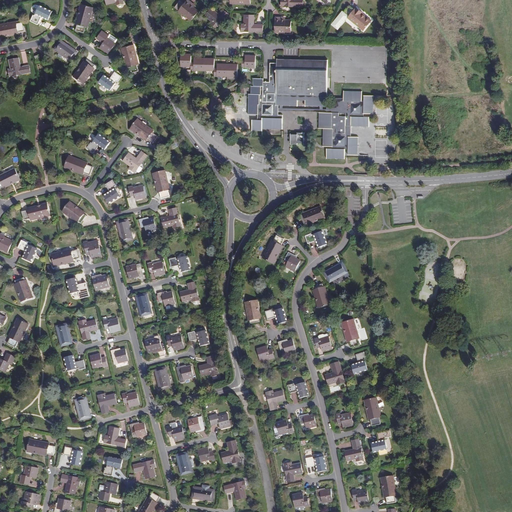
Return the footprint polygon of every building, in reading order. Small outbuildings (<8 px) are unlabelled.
[(195,4),(190,0),(186,0),(179,10),(186,16),(187,16),(191,19),(198,10),(194,6),(195,4)] [(53,11),(42,3),(35,12),(34,11),(30,17),(37,22),(42,15),(47,19),(53,11)] [(80,10),(77,23),(75,30),(84,32),(86,26),(88,26),(93,7),(81,4),(79,10),(80,10)] [(349,5),(343,12),(348,16),(347,17),(362,30),(370,21),(365,16),(364,17),(360,14),(362,13),(355,7),(353,9),(349,5)] [(211,8),(204,16),(212,21),(210,23),(216,28),(228,13),(222,8),(218,13),(211,8)] [(244,23),(241,23),(241,30),(262,31),(262,23),(254,23),(254,14),(244,14),(244,23)] [(285,16),(275,16),(275,32),(284,32),(290,32),(290,20),(285,19),(285,16)] [(0,37),(5,37),(5,35),(18,33),(18,32),(24,31),(23,22),(16,23),(16,22),(0,24),(0,37)] [(108,36),(102,31),(96,39),(102,43),(100,47),(108,53),(115,43),(107,37),(108,36)] [(76,52),(60,41),(55,49),(70,60),(76,52)] [(125,54),(128,66),(130,73),(139,71),(137,64),(139,64),(134,44),(121,47),(123,55),(125,54)] [(191,54),(181,54),(181,66),(191,67),(191,69),(194,69),(194,71),(214,71),(215,75),(217,76),(217,77),(237,77),(237,65),(218,64),(218,69),(215,69),(215,59),(206,58),(194,58),(194,63),(191,63),(191,54)] [(256,56),(245,55),(245,60),(242,60),(242,66),(245,67),(245,68),(255,68),(256,56)] [(19,58),(9,59),(10,68),(8,69),(9,76),(30,72),(29,65),(20,67),(19,58)] [(277,63),(278,105),(280,105),(280,103),(281,103),(281,105),(297,105),(297,95),(305,95),(305,106),(320,106),(320,104),(321,104),(321,106),(327,106),(327,60),(277,59),(277,63)] [(78,72),(77,72),(73,77),(83,84),(94,68),(93,67),(95,65),(87,60),(85,62),(78,72)] [(84,61),(77,72),(78,72),(85,62),(84,61)] [(278,105),(277,63),(270,63),(270,82),(263,82),(263,79),(254,79),(254,87),(251,87),(251,93),(249,94),(248,114),(258,114),(258,120),(252,120),(252,127),(251,131),(264,131),(264,128),(283,129),(283,116),(281,116),(278,116),(278,115),(278,105)] [(110,79),(104,75),(98,83),(110,90),(116,81),(118,82),(121,77),(115,72),(110,79)] [(319,112),(319,128),(323,128),(323,146),(333,146),(333,148),(328,148),(328,157),(346,157),(346,149),(350,149),(350,155),(358,155),(358,138),(351,138),(351,126),(369,127),(369,117),(363,117),(363,114),(373,114),(373,96),(364,96),(364,101),(362,101),(362,92),(344,92),(344,98),(333,98),(333,107),(329,107),(329,112),(326,112),(319,112)] [(135,131),(146,139),(152,143),(157,136),(152,132),(153,131),(137,119),(129,129),(134,133),(135,131)] [(145,141),(146,139),(135,131),(134,133),(145,141)] [(298,133),(291,133),(291,143),(298,143),(298,142),(305,143),(305,145),(312,146),(312,137),(305,136),(305,132),(298,132),(298,133)] [(109,142),(98,134),(91,143),(90,142),(86,147),(93,152),(98,145),(104,149),(109,142)] [(138,158),(137,157),(129,152),(123,160),(131,166),(129,167),(135,172),(148,155),(142,150),(138,156),(139,157),(138,158)] [(71,168),(83,172),(89,175),(92,166),(87,164),(87,162),(68,155),(64,167),(70,169),(71,168)] [(0,186),(1,186),(13,181),(13,182),(19,179),(14,168),(0,174),(0,186)] [(156,179),(159,192),(161,198),(169,196),(168,190),(169,189),(165,170),(153,173),(154,179),(156,179)] [(112,180),(105,185),(110,192),(104,196),(109,203),(120,196),(114,186),(115,185),(112,180)] [(132,186),(128,187),(130,194),(134,193),(135,199),(145,197),(142,185),(132,188),(132,186)] [(74,206),(75,205),(70,201),(63,211),(77,222),(78,221),(80,223),(86,215),(83,213),(74,206)] [(47,203),(40,205),(41,206),(28,210),(22,211),(24,220),(30,219),(31,220),(50,216),(47,203)] [(84,212),(75,205),(74,206),(83,213),(84,212)] [(318,219),(319,221),(326,218),(321,206),(303,213),(304,215),(301,216),(305,224),(308,223),(318,219)] [(171,215),(170,215),(161,217),(163,227),(172,225),(173,228),(180,226),(176,207),(168,209),(169,213),(171,213),(171,215)] [(148,217),(139,219),(141,228),(145,227),(146,232),(156,229),(153,217),(148,218),(148,217)] [(127,220),(117,222),(121,241),(132,239),(127,220)] [(312,234),(305,236),(309,244),(317,241),(319,247),(328,244),(323,231),(312,235),(312,234)] [(4,236),(1,234),(0,235),(0,241),(1,242),(0,244),(0,248),(8,252),(13,242),(4,237),(4,236)] [(275,257),(282,245),(281,245),(284,239),(276,235),(273,241),(272,240),(263,258),(274,263),(277,257),(275,257)] [(29,242),(23,240),(19,247),(27,251),(24,257),(32,261),(38,249),(28,244),(29,242)] [(88,245),(84,246),(86,253),(90,252),(92,259),(101,256),(99,244),(89,247),(88,245)] [(61,263),(73,259),(79,257),(77,249),(71,250),(70,249),(52,254),(54,266),(61,264),(61,263)] [(297,255),(289,251),(285,259),(289,260),(286,265),(296,270),(301,259),(296,257),(297,255)] [(176,257),(169,258),(171,267),(180,264),(182,271),(191,269),(187,256),(176,258),(176,257)] [(136,264),(126,266),(129,278),(134,277),(135,278),(143,276),(139,261),(135,262),(136,264)] [(152,262),(148,263),(150,270),(153,269),(155,276),(165,273),(162,262),(152,264),(152,262)] [(342,263),(324,272),(329,281),(346,272),(342,263)] [(100,275),(92,277),(94,285),(97,284),(99,290),(109,287),(106,275),(101,276),(100,275)] [(21,295),(19,295),(22,301),(33,296),(26,279),(24,280),(23,277),(15,281),(16,284),(21,295)] [(75,278),(67,280),(70,294),(81,291),(81,293),(88,291),(86,283),(77,285),(75,278)] [(190,289),(188,289),(180,291),(182,301),(191,299),(192,301),(199,299),(194,281),(186,283),(187,287),(189,286),(190,289)] [(317,301),(315,301),(317,308),(329,304),(325,286),(323,286),(322,284),(313,286),(314,289),(317,301)] [(166,291),(158,293),(160,301),(164,300),(165,305),(175,303),(172,291),(167,292),(166,291)] [(146,294),(136,296),(141,315),(150,312),(146,294)] [(257,306),(259,306),(257,299),(245,302),(249,320),(250,320),(251,323),(261,321),(260,318),(257,306)] [(271,309),(265,311),(268,319),(276,316),(278,323),(287,321),(283,308),(272,311),(271,309)] [(16,326),(10,337),(10,338),(8,343),(16,347),(18,341),(20,342),(28,324),(17,319),(14,325),(16,326)] [(88,332),(89,332),(98,329),(96,320),(87,322),(86,319),(79,321),(83,339),(91,338),(90,335),(89,335),(88,332)] [(107,319),(103,320),(105,328),(109,327),(110,333),(120,330),(117,319),(107,321),(107,319)] [(346,329),(349,341),(351,347),(359,345),(358,339),(359,338),(354,319),(342,322),(343,329),(346,329)] [(66,323),(57,326),(62,345),(71,343),(66,323)] [(194,330),(188,332),(190,340),(198,338),(200,345),(209,343),(206,329),(195,332),(194,330)] [(170,336),(166,336),(168,343),(172,342),(174,349),(184,346),(181,334),(171,337),(170,336)] [(154,337),(144,339),(148,351),(153,350),(153,351),(161,349),(157,335),(154,336),(154,337)] [(332,348),(329,336),(319,339),(318,337),(315,338),(317,345),(321,344),(323,351),(332,348)] [(287,340),(278,342),(281,350),(285,349),(286,354),(296,351),(292,339),(287,341),(287,340)] [(267,346),(257,349),(261,360),(270,357),(271,359),(275,358),(273,351),(269,352),(267,346)] [(118,364),(128,361),(125,349),(120,350),(119,348),(110,351),(114,365),(118,364)] [(364,352),(356,355),(358,363),(352,365),(354,374),(367,370),(364,359),(366,358),(364,352)] [(15,357),(7,353),(4,360),(0,357),(0,369),(5,372),(10,363),(12,364),(15,357)] [(100,354),(90,356),(92,368),(103,365),(103,367),(107,366),(105,359),(101,360),(100,354)] [(72,355),(64,357),(67,370),(78,368),(79,369),(85,368),(83,360),(74,362),(72,355)] [(214,355),(206,356),(208,362),(199,365),(201,374),(210,372),(211,375),(218,373),(214,355)] [(339,362),(332,364),(335,372),(326,375),(329,384),(337,382),(338,384),(345,382),(339,362)] [(185,364),(176,366),(180,382),(184,381),(184,379),(193,376),(190,365),(185,366),(185,364)] [(164,367),(155,370),(160,389),(169,386),(164,367)] [(294,384),(288,385),(290,393),(299,391),(300,398),(309,395),(306,382),(294,385),(294,384)] [(273,390),(266,392),(271,410),(278,408),(276,403),(285,400),(283,390),(274,393),(273,390)] [(106,406),(108,406),(117,403),(114,394),(105,396),(104,393),(97,395),(102,413),(109,412),(108,408),(107,408),(106,406)] [(126,394),(122,395),(124,402),(127,401),(129,407),(139,404),(136,393),(126,395),(126,394)] [(85,397),(75,400),(80,419),(90,416),(85,397)] [(367,406),(370,419),(371,419),(372,425),(381,423),(379,417),(381,416),(376,397),(364,400),(365,407),(367,406)] [(340,413),(336,414),(338,421),(342,420),(343,426),(353,424),(351,413),(340,415),(340,413)] [(217,415),(210,417),(212,425),(219,424),(221,429),(231,426),(228,414),(218,416),(217,415)] [(308,414),(300,416),(302,424),(305,424),(307,429),(317,426),(314,414),(309,415),(308,414)] [(198,418),(188,420),(191,432),(196,431),(196,432),(205,430),(203,422),(199,423),(198,418)] [(277,426),(279,434),(289,432),(289,433),(293,432),(292,425),(287,426),(286,420),(276,422),(277,426)] [(138,423),(129,425),(133,437),(136,437),(137,437),(147,435),(144,423),(138,424),(138,423)] [(116,439),(117,437),(119,429),(109,426),(107,435),(105,435),(103,442),(124,447),(125,439),(119,438),(119,439),(116,439)] [(171,427),(168,428),(170,435),(173,434),(175,440),(185,438),(182,426),(172,429),(171,427)] [(390,429),(376,432),(378,441),(371,443),(374,452),(387,449),(384,438),(391,436),(390,429)] [(34,451),(48,454),(48,453),(54,454),(56,446),(49,444),(50,443),(30,438),(27,451),(34,452),(34,451)] [(359,438),(352,440),(354,448),(345,450),(347,460),(356,458),(356,461),(363,459),(359,438)] [(232,451),(230,451),(222,453),(224,463),(233,461),(233,463),(241,461),(236,440),(228,442),(230,449),(231,448),(232,451)] [(72,447),(66,446),(64,454),(73,456),(72,463),(81,465),(83,452),(72,449),(72,447)] [(208,448),(198,450),(201,461),(211,459),(212,461),(215,460),(213,453),(210,454),(208,448)] [(187,453),(177,455),(182,474),(192,472),(187,453)] [(312,457),(306,458),(307,466),(316,465),(318,472),(326,470),(324,456),(312,459),(312,457)] [(123,460),(109,457),(107,468),(105,467),(104,474),(112,476),(114,467),(121,469),(123,460)] [(154,461),(133,466),(135,473),(143,471),(146,480),(155,477),(153,468),(155,468),(154,461)] [(291,462),(283,464),(287,482),(295,481),(294,475),(303,473),(301,463),(292,465),(291,462)] [(38,468),(26,465),(24,475),(22,475),(20,482),(29,484),(30,476),(36,477),(38,468)] [(68,481),(67,483),(65,492),(75,494),(77,485),(80,486),(81,478),(63,474),(61,482),(65,483),(65,481),(68,481)] [(385,484),(387,497),(387,496),(389,503),(397,501),(396,495),(397,495),(394,475),(382,477),(383,484),(385,484)] [(234,490),(234,492),(236,501),(246,498),(244,489),(247,489),(245,481),(224,487),(226,494),(232,493),(232,491),(234,490)] [(103,492),(101,492),(100,499),(108,501),(110,494),(115,495),(117,484),(105,482),(104,487),(103,492)] [(213,491),(210,490),(203,489),(195,487),(193,497),(212,500),(213,491)] [(325,488),(316,490),(318,498),(322,497),(322,503),(333,501),(331,489),(325,490),(325,488)] [(356,490),(353,490),(354,498),(358,497),(359,504),(369,502),(367,490),(356,492),(356,490)] [(40,494),(28,492),(26,502),(24,501),(23,505),(31,507),(31,503),(38,504),(40,494)] [(151,511),(156,503),(159,497),(151,493),(148,499),(147,498),(138,511),(151,511)] [(303,493),(293,495),(295,507),(305,505),(305,506),(309,506),(308,498),(304,499),(303,493)] [(71,501),(59,498),(58,503),(57,503),(55,511),(56,511),(63,511),(64,510),(69,511),(71,501)]
